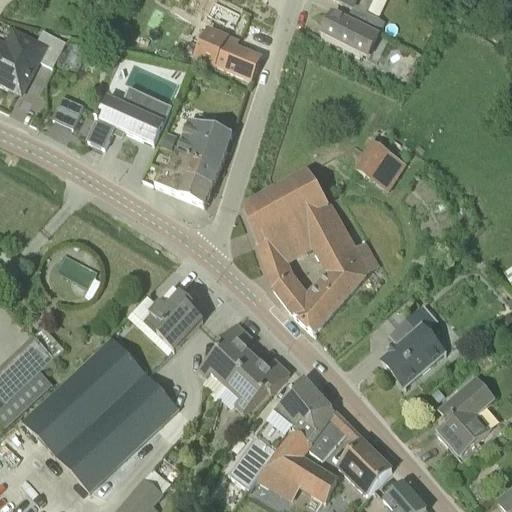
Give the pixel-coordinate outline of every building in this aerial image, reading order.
[(328,0),(328,2),(353,14),(349,23),(372,34),(379,38),(384,26),(366,18),(374,0),(328,0)] [(220,9),(213,21),(234,31),(240,18),(220,9)] [(333,16),(321,41),(367,63),(379,38),(372,34),(349,23),(333,16)] [(208,33),(196,62),(252,85),(262,63),(235,52),(238,46),(208,33)] [(0,46),(0,89),(8,93),(9,91),(20,96),(36,65),(51,72),(64,48),(42,35),(35,47),(11,34),(3,49),(0,46)] [(97,126),(87,146),(88,147),(105,154),(115,132),(154,150),(172,111),(130,92),(122,107),(107,100),(95,125),(97,126)] [(61,101),(51,124),(73,134),(83,111),(61,101)] [(188,123),(178,149),(200,158),(192,175),(216,184),(219,175),(232,140),(188,123)] [(370,146),(353,173),(371,185),(388,158),(379,152),(370,146)] [(162,172),(154,191),(204,212),(216,184),(192,175),(200,158),(178,149),(175,157),(177,157),(170,175),(162,172)] [(366,280),(380,270),(356,252),(332,209),(328,211),(308,175),(246,210),(242,213),(273,294),(294,323),(312,340),(326,325),(366,279),(366,280)] [(154,320),(148,326),(160,338),(176,353),(202,326),(189,313),(192,310),(178,297),(165,312),(159,306),(149,316),(154,320)] [(407,343),(381,366),(404,393),(446,356),(428,335),(438,326),(424,310),(398,332),(407,343)] [(511,327),(502,337),(509,346),(511,343),(511,327)] [(221,353),(198,377),(206,385),(212,380),(226,394),(253,362),(243,353),(252,344),(236,329),(218,350),(221,353)] [(43,334),(0,375),(0,415),(26,391),(38,403),(52,390),(40,378),(64,356),(43,334)] [(112,343),(22,426),(89,497),(178,413),(112,343)] [(253,362),(226,394),(240,407),(235,412),(244,421),(267,396),(271,399),(289,380),(274,365),(265,374),(253,362)] [(445,429),(436,437),(437,437),(452,456),(458,462),(491,434),(478,419),(495,404),(477,383),(439,415),(447,424),(443,427),(445,429)] [(274,418),(226,482),(246,497),(265,471),(289,436),(299,422),(294,418),(314,393),(304,384),(291,398),(274,418)] [(299,422),(289,436),(306,451),(320,464),(350,434),(335,416),(321,400),(314,393),(294,418),(299,422)] [(289,436),(265,471),(326,508),(337,488),(295,463),(306,451),(289,436)] [(361,446),(335,474),(366,503),(392,476),(361,446)] [(119,511),(153,511),(164,500),(144,482),(119,511)] [(423,511),(402,488),(381,507),(385,511),(423,511)] [(511,511),(511,493),(497,505),(501,511),(511,511)]
